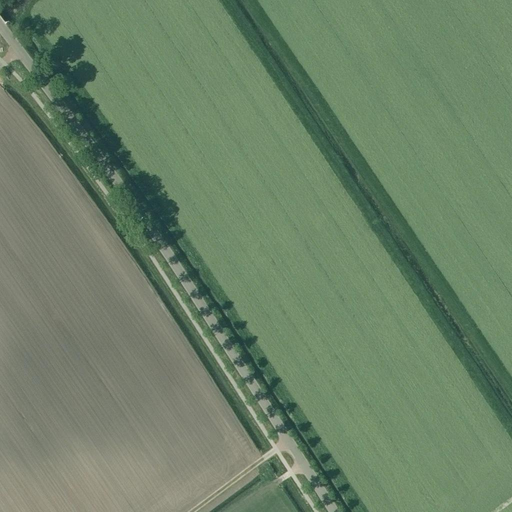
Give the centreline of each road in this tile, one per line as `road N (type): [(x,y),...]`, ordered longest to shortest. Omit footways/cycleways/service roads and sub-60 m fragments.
road 1 (tertiary): [(338,511),(132,198),(0,24)]
road 2 (track): [(289,436),(190,511)]
